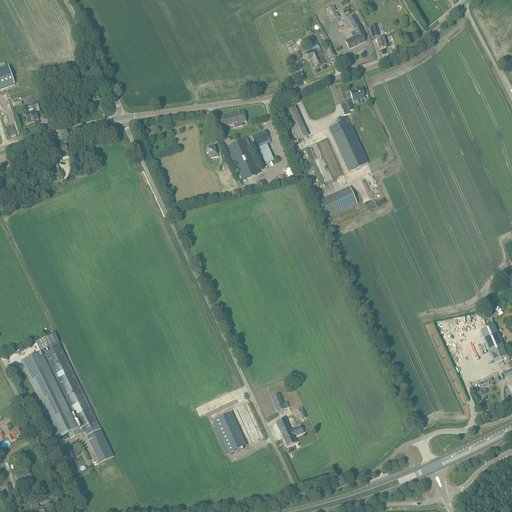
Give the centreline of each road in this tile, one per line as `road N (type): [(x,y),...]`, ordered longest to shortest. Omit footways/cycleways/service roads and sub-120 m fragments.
road 1 (unclassified): [(293,485),(122,117)]
road 2 (unclassified): [(122,117),(267,98),(383,62),(416,46),(463,4)]
road 3 (unclassified): [(77,511),(0,360)]
road 4 (primary): [(429,462),(282,511)]
road 5 (unclassified): [(122,117),(65,0)]
road 6 (unclassified): [(0,148),(122,117)]
road 7 (unclassified): [(419,439),(368,475),(308,495)]
road 8 (primary): [(320,511),(434,471)]
